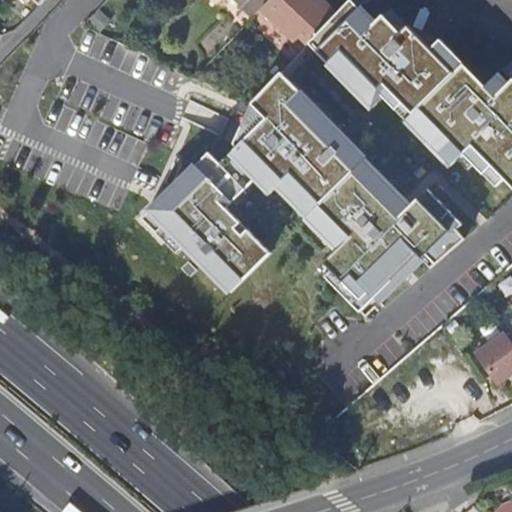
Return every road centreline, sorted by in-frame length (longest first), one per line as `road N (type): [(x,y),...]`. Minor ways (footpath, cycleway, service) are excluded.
road 1 (motorway): [(206,511),(0,340)]
road 2 (residential): [(315,511),(511,440)]
road 3 (motorway): [(0,421),(108,511)]
